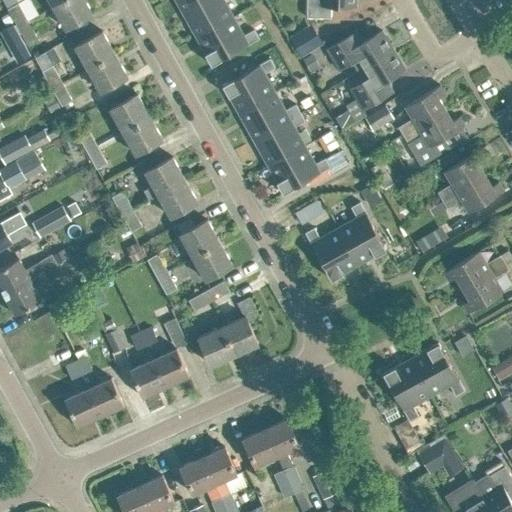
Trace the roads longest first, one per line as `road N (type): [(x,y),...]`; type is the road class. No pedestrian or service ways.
road 1 (residential): [(329,352),(131,0)]
road 2 (residential): [(59,475),(329,352)]
road 3 (residential): [(418,511),(329,352)]
road 4 (residential): [(59,475),(0,368)]
